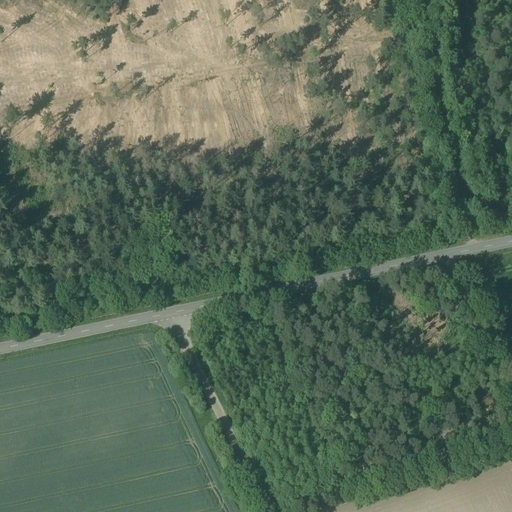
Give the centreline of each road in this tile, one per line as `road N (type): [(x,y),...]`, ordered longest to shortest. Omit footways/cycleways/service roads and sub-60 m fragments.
road 1 (tertiary): [(170,313),(511,241)]
road 2 (track): [(421,0),(473,249)]
road 3 (unclassified): [(270,511),(170,313)]
road 4 (tertiary): [(0,349),(170,313)]
